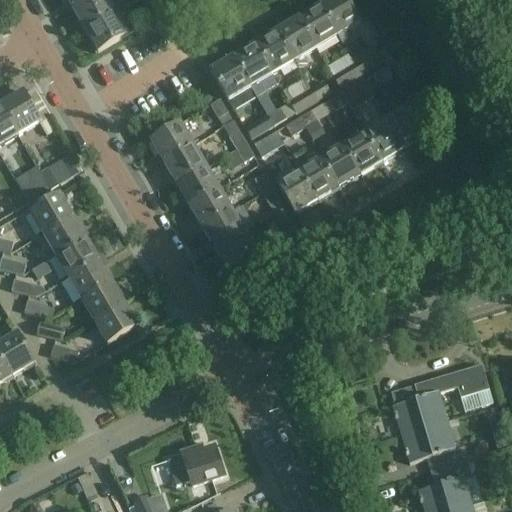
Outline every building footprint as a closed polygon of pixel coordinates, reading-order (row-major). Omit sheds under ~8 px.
[(64,0),(71,11),(89,0),(64,0)] [(89,0),(71,11),(84,33),(115,14),(109,4),(106,0),(89,0)] [(160,0),(150,6),(158,19),(168,14),(160,0)] [(337,40),(359,26),(343,0),(333,0),(318,9),(337,40)] [(297,22),(315,53),(337,40),(318,9),(297,22)] [(115,14),(84,33),(98,55),(129,37),(115,14)] [(275,35),(294,65),(315,53),(297,22),(275,35)] [(254,47),(272,78),(280,73),(294,65),(275,35),(254,47)] [(260,86),(272,78),(254,47),(233,60),(251,91),(257,101),(266,96),(260,86)] [(377,53),(367,59),(353,68),(359,78),(383,63),(377,53)] [(251,91),(233,60),(210,73),(228,104),(251,91)] [(340,89),(359,78),(353,68),(334,79),(340,89)] [(378,87),(391,79),(385,69),(372,77),(378,87)] [(310,93),(316,103),(330,95),(323,85),(310,93)] [(341,96),(347,106),(360,98),(355,87),(341,96)] [(296,115),(303,111),(316,103),(310,93),(290,105),(296,115)] [(0,107),(19,138),(41,125),(23,94),(0,107)] [(347,106),(341,96),(328,103),(334,113),(347,106)] [(38,98),(29,103),(41,125),(51,119),(38,98)] [(217,121),(227,115),(219,102),(210,108),(217,121)] [(0,107),(0,149),(19,138),(0,107)] [(385,122),(404,153),(426,140),(408,108),(385,122)] [(267,118),(273,129),(286,121),(280,111),(267,118)] [(298,121),(304,131),(317,123),(311,113),(298,121)] [(304,131),(298,121),(285,129),(291,139),(304,131)] [(404,153),(385,122),(364,135),(382,166),(404,153)] [(163,166),(194,148),(180,125),(150,143),(163,166)] [(261,136),(255,125),(245,131),(251,142),(261,136)] [(228,139),(236,152),(246,146),(238,133),(228,139)] [(382,166),(364,135),(342,147),(361,178),(382,166)] [(260,157),(273,149),(267,139),(254,147),(260,157)] [(254,159),(246,146),(236,152),(244,165),(254,159)] [(321,160),(339,191),(361,178),(342,147),(321,160)] [(163,166),(176,187),(206,169),(194,148),(163,166)] [(299,173),(318,204),(339,191),(321,160),(299,173)] [(49,170),(54,177),(60,187),(73,179),(63,162),(49,170)] [(176,187),(189,209),(219,191),(206,169),(176,187)] [(318,204),(299,173),(277,186),(295,217),(318,204)] [(254,182),(262,195),(272,189),(264,176),(254,182)] [(30,205),(43,197),(37,187),(23,195),(30,205)] [(262,195),(269,208),(275,217),(285,211),(272,189),(262,195)] [(189,209),(201,231),(232,213),(219,191),(189,209)] [(17,213),(30,205),(23,195),(10,203),(17,213)] [(29,215),(43,237),(74,219),(60,196),(29,215)] [(275,217),(280,227),(288,239),(298,234),(285,211),(275,217)] [(201,231),(214,253),(245,234),(232,213),(201,231)] [(74,219),(43,237),(56,259),(87,241),(74,219)] [(245,234),(214,253),(228,275),(258,257),(245,234)] [(0,253),(10,257),(13,245),(0,241),(0,253)] [(56,259),(69,281),(100,262),(87,241),(56,259)] [(0,272),(23,278),(26,267),(1,260),(0,265),(0,272)] [(100,262),(69,281),(81,302),(113,284),(100,262)] [(36,300),(39,288),(15,282),(12,294),(36,300)] [(81,302),(94,324),(125,306),(113,284),(81,302)] [(49,322),(52,310),(27,304),(24,315),(49,322)] [(125,306),(94,324),(108,347),(139,328),(125,306)] [(62,343),(65,332),(40,325),(37,337),(62,343)] [(18,335),(0,345),(0,356),(14,379),(36,366),(18,335)] [(75,366),(78,354),(53,348),(51,360),(75,366)] [(0,387),(14,379),(0,356),(0,387)] [(482,370),(478,371),(388,398),(400,439),(445,425),(437,398),(458,392),(464,414),(492,407),(482,370)] [(445,425),(400,439),(408,467),(453,454),(445,425)] [(168,464),(176,488),(190,484),(192,490),(224,479),(215,451),(204,454),(202,450),(181,457),(182,460),(168,464)] [(371,479),(373,491),(394,487),(392,475),(371,479)] [(421,511),(461,511),(471,509),(462,481),(417,494),(421,511)] [(77,485),(69,489),(74,498),(82,493),(77,485)] [(135,511),(152,511),(145,499),(132,505),(135,511)]
